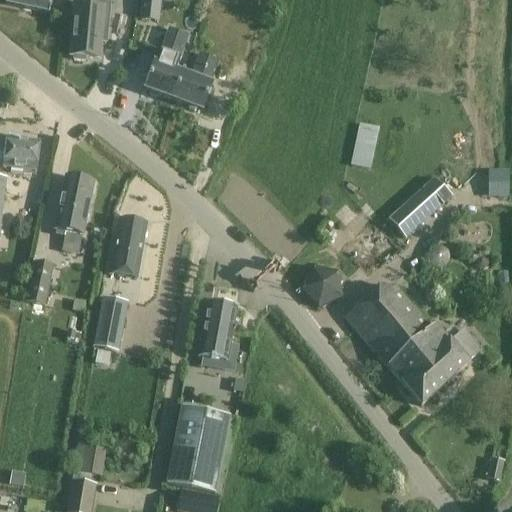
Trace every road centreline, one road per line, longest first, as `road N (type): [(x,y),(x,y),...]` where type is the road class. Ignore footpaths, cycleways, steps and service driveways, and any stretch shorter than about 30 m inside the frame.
road 1 (unclassified): [(445,511),(286,308),(220,237),(147,164),(0,48)]
road 2 (unknown): [(142,488),(193,210)]
